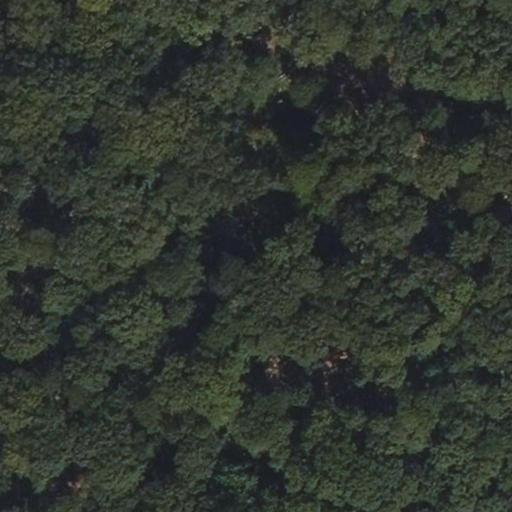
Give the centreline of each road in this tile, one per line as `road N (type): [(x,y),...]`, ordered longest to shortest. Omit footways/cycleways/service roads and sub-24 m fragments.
road 1 (track): [(166,0),(377,86),(511,99)]
road 2 (track): [(511,320),(446,511)]
